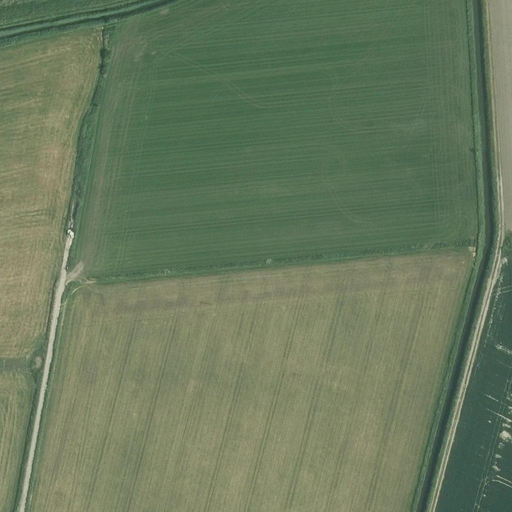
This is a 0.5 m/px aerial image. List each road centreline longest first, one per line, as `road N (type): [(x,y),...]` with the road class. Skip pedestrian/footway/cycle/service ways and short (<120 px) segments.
road 1 (track): [(432,511),(501,235),(486,0)]
road 2 (track): [(71,226),(22,511)]
